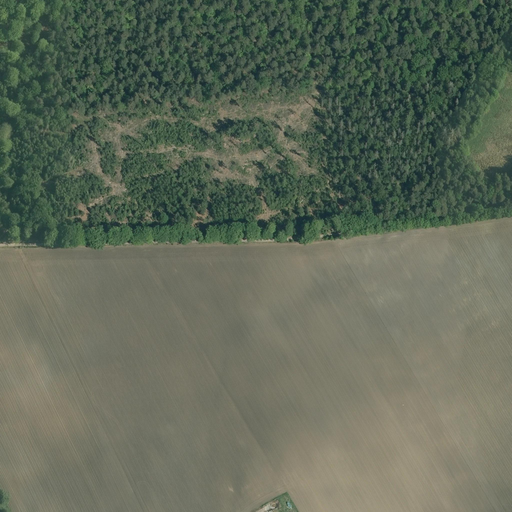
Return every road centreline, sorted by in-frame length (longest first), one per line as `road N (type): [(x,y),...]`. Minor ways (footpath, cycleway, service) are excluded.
road 1 (track): [(14,244),(298,238),(511,212)]
road 2 (track): [(14,244),(6,19),(30,0)]
